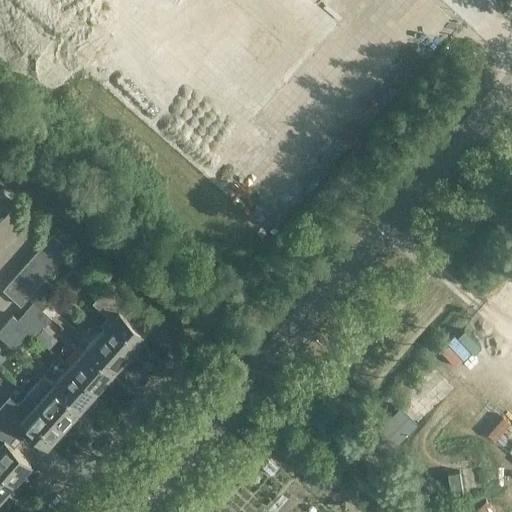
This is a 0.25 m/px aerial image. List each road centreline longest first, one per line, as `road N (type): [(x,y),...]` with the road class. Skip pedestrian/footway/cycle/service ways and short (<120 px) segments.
road 1 (tertiary): [(135,511),(511,87)]
road 2 (residential): [(199,355),(55,511)]
